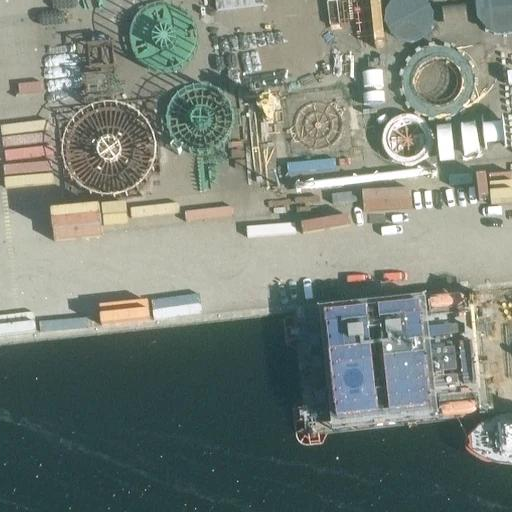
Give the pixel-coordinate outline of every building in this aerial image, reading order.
[(389,0),(389,38),(430,39),(430,0),(389,0)] [(511,0),(484,0),(486,32),(511,31),(511,0)] [(77,176),(103,195),(125,193),(148,185),(161,165),(159,128),(196,154),(221,152),(237,128),(236,111),(230,94),(208,79),(224,54),(211,18),(191,19),(174,25),(164,40),(165,56),(157,68),(151,71),(151,85),(143,98),(157,107),(151,110),(155,119),(130,102),(106,103),(87,110),(68,138),(69,155),(77,176)] [(511,43),(483,42),(481,78),(511,80),(511,43)] [(437,128),(442,159),(481,153),(477,122),(458,125),(460,136),(462,135),(464,150),(456,151),(452,125),(437,128)] [(415,190),(411,149),(372,153),(377,194),(415,190)]
